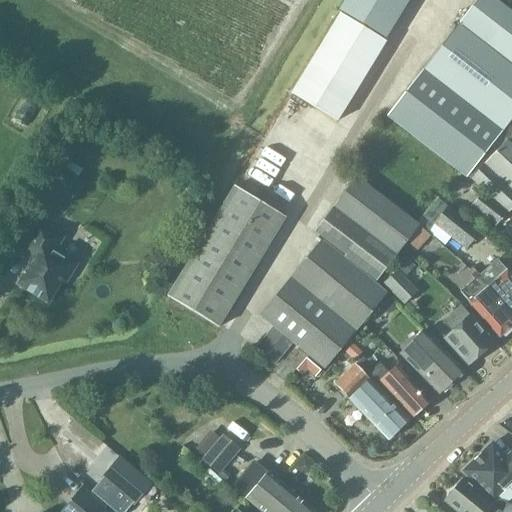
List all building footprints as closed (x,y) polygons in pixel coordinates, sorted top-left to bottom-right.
[(384,39),(408,0),(345,0),(339,11),(384,39)] [(511,65),(511,13),(494,0),(477,0),(459,25),(511,65)] [(385,44),(339,16),(290,96),(335,124),(385,44)] [(511,65),(459,25),(457,27),(421,73),(501,135),(511,121),(511,65)] [(501,135),(421,73),(387,117),(467,178),(501,135)] [(511,138),(511,121),(501,135),(506,141),(511,138)] [(470,180),(506,141),(501,135),(467,178),(470,180)] [(511,146),(506,141),(470,180),(508,215),(511,210),(511,146)] [(288,191),(295,181),(274,168),(280,159),(263,148),(240,181),(285,211),(295,196),(288,191)] [(78,177),(83,170),(66,160),(61,167),(78,177)] [(58,166),(44,189),(62,200),(62,199),(75,178),(76,177),(58,166)] [(343,256),(365,273),(375,281),(394,255),(395,256),(419,226),(356,177),(332,208),(333,208),(314,232),(344,254),(343,256)] [(234,187),(182,273),(167,297),(218,328),(285,218),(234,187)] [(496,228),(508,215),(482,193),(470,207),(496,228)] [(464,251),(478,234),(437,200),(417,224),(445,246),(451,240),(464,251)] [(33,258),(24,273),(18,285),(48,304),(63,280),(66,282),(76,265),(55,251),(63,239),(39,224),(22,252),(33,258)] [(94,236),(83,253),(91,258),(102,241),(94,236)] [(320,243),(260,316),(274,328),(255,350),(273,364),(292,343),(325,370),(388,295),(320,243)] [(406,277),(414,269),(403,257),(394,266),(406,277)] [(479,276),(476,273),(472,276),(475,279),(461,292),(470,302),(468,303),(499,337),(511,325),(511,275),(507,270),(506,271),(496,260),(479,276)] [(418,294),(397,273),(384,286),(405,307),(418,294)] [(479,327),(469,316),(461,306),(443,322),(451,332),(444,339),(466,365),(492,342),(479,327)] [(463,371),(434,342),(424,332),(400,356),(410,366),(439,395),(463,371)] [(364,360),(358,355),(361,352),(352,344),(344,353),(359,366),(364,360)] [(294,368),(308,381),(319,370),(305,356),(294,368)] [(380,364),(369,375),(389,396),(411,419),(429,402),(408,379),(409,378),(398,366),(389,374),(380,364)] [(354,365),(334,384),(389,440),(409,421),(354,365)] [(221,440),(205,459),(203,462),(215,471),(235,447),(223,438),(221,440)] [(463,472),(490,501),(506,502),(511,496),(511,451),(506,457),(493,443),(463,472)] [(64,471),(112,511),(126,511),(150,483),(120,457),(121,457),(109,447),(64,471)] [(237,491),(246,498),(262,511),(311,511),(313,510),(268,472),(265,476),(256,468),(237,491)] [(499,511),(462,481),(445,501),(458,511),(499,511)] [(61,511),(60,511),(106,511),(88,497),(80,489),(61,511)]
